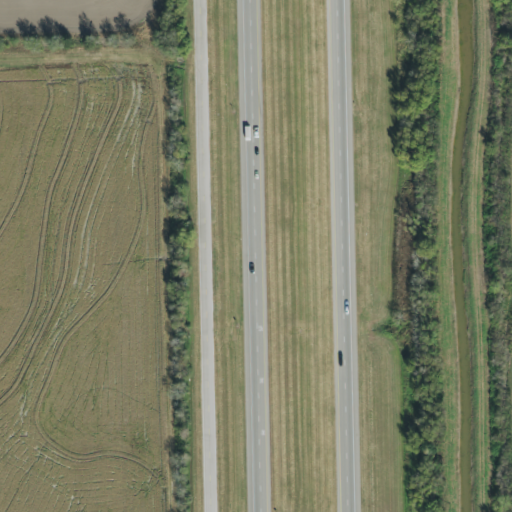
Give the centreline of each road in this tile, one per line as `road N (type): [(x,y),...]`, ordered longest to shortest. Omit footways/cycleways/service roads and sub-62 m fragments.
road 1 (trunk): [(353,511),(342,0)]
road 2 (tertiary): [(203,0),(214,511)]
road 3 (trunk): [(252,0),(262,511)]
